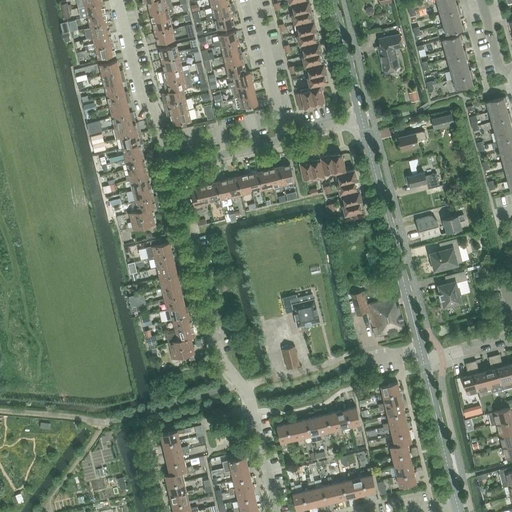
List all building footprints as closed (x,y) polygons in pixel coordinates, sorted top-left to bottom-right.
[(150,12),(173,6),(171,0),(153,0),(147,1),(147,2),(150,12)] [(314,20),(311,9),(309,0),(304,0),(292,3),(295,13),(292,13),(295,25),(297,24),(314,20)] [(369,8),(376,6),(373,0),(367,2),(369,8)] [(456,5),(454,0),(437,5),(440,14),(460,9),(458,4),(456,5)] [(106,12),(103,2),(85,6),(88,17),(106,12)] [(209,20),(214,18),(232,14),(235,13),(233,6),(230,7),(230,4),(212,8),(213,12),(207,14),(209,20)] [(170,18),(169,13),(174,12),(173,6),(150,12),(152,22),(170,18)] [(460,9),(440,14),(443,24),(460,20),(459,14),(461,14),(460,9)] [(198,11),(193,13),(195,23),(201,21),(198,11)] [(88,17),(90,27),(108,23),(106,12),(88,17)] [(214,18),(217,29),(235,25),(232,14),(214,18)] [(152,22),(155,33),(173,29),(170,18),(152,22)] [(319,41),(316,30),(314,20),(297,24),(300,34),(297,34),(300,46),(302,45),(319,41)] [(460,20),(443,24),(446,34),(465,29),(464,24),(461,25),(460,20)] [(67,22),(61,23),(63,33),(69,32),(67,22)] [(90,27),(93,38),(111,33),(108,23),(90,27)] [(158,44),(161,43),(175,39),(174,34),(180,33),(179,27),(173,29),(155,33),(158,44)] [(214,42),(215,47),(221,46),(239,42),(236,31),(219,35),(220,41),(214,42)] [(88,45),(90,50),(96,48),(113,44),(111,33),(93,38),(94,43),(88,45)] [(400,34),(385,37),(379,39),(381,46),(378,46),(383,70),(399,66),(395,49),(403,47),(400,34)] [(442,40),(445,50),(462,45),(460,40),(463,39),(461,34),(442,40)] [(302,45),(305,55),(302,55),(305,67),(307,66),(324,62),(319,41),(302,45)] [(224,56),(241,52),(239,42),(221,46),(224,56)] [(113,44),(96,48),(98,59),(116,55),(113,44)] [(162,60),(186,55),(185,54),(194,52),(198,51),(197,46),(178,51),(177,45),(159,50),(162,60)] [(447,60),(467,54),(465,50),(463,50),(462,45),(445,50),(447,60)] [(245,54),(242,55),(241,52),(224,56),(226,67),(244,62),(247,62),(245,54)] [(467,54),(447,60),(450,69),(467,65),(466,59),(468,59),(467,54)] [(182,67),(181,61),(187,60),(186,55),(162,60),(164,71),(182,67)] [(439,57),(430,57),(431,65),(439,64),(439,57)] [(100,65),(102,76),(120,71),(117,60),(100,65)] [(246,73),(244,62),(226,67),(229,78),(233,77),(233,76),(246,73)] [(329,80),(326,72),(324,62),(307,66),(310,76),(307,76),(310,88),(321,85),(327,84),(326,81),(329,80)] [(453,79),(472,74),(471,69),(469,70),(467,65),(450,69),(453,79)] [(164,71),(165,74),(162,75),(164,82),(190,76),(189,70),(183,71),(182,67),(164,71)] [(102,76),(105,86),(123,82),(122,79),(125,78),(123,70),(120,71),(102,76)] [(234,82),(228,83),(229,88),(232,88),(253,83),(250,72),(246,73),(233,76),(233,77),(234,82)] [(472,74),(453,79),(456,89),(473,85),(471,79),(473,78),(472,74)] [(190,76),(164,82),(166,89),(169,89),(169,92),(183,88),(183,89),(193,86),(190,76)] [(105,86),(107,97),(125,92),(123,82),(105,86)] [(232,88),(235,98),(238,97),(255,93),(253,83),(232,88)] [(304,109),(314,106),(323,104),(323,101),(325,101),(321,85),(310,88),(310,90),(300,92),(300,93),(301,96),(302,99),(302,102),(303,105),(304,108),(304,109)] [(186,99),(183,89),(183,88),(169,92),(165,92),(168,103),(186,99)] [(128,91),(125,92),(107,97),(110,107),(128,103),(127,100),(130,99),(128,91)] [(416,91),(409,93),(411,102),(418,100),(416,91)] [(255,93),(238,97),(240,108),(245,107),(252,105),(258,104),(255,93)] [(486,102),(489,112),(506,107),(505,102),(507,101),(506,97),(486,102)] [(165,104),(166,111),(170,110),(171,114),(188,109),(186,99),(168,103),(165,104)] [(94,103),(83,105),(85,113),(96,110),(94,103)] [(110,107),(112,117),(130,113),(128,103),(110,107)] [(492,122),(511,116),(510,112),(508,113),(506,107),(489,112),(492,122)] [(168,118),(170,125),(191,120),(188,109),(171,114),(171,117),(168,118)] [(133,112),(130,113),(112,117),(115,128),(118,128),(118,127),(133,124),(133,123),(132,120),(135,120),(133,112)] [(452,114),(432,119),(435,128),(454,123),(452,114)] [(494,132),(511,127),(510,122),(511,121),(511,120),(511,116),(492,122),(494,132)] [(102,118),(90,119),(91,128),(103,127),(102,118)] [(113,128),(116,139),(120,138),(141,133),(139,126),(136,126),(136,123),(133,123),(133,124),(118,127),(118,128),(115,128),(113,128)] [(497,141),(511,137),(511,128),(511,127),(494,132),(497,141)] [(418,140),(426,137),(425,130),(399,136),(402,149),(419,145),(418,140)] [(123,148),(141,144),(140,141),(143,140),(141,133),(120,138),(123,148)] [(102,134),(91,137),(93,144),(104,141),(102,134)] [(511,137),(497,141),(500,151),(511,147),(511,137)] [(104,142),(93,145),(95,152),(106,149),(104,142)] [(143,154),(141,144),(123,148),(126,159),(143,154)] [(502,161),(511,158),(511,147),(500,151),(502,161)] [(339,152),(330,154),(321,157),(325,173),(334,171),(335,173),(338,173),(346,171),(346,170),(342,154),(340,155),(339,152)] [(119,160),(120,165),(127,164),(128,169),(146,165),(143,154),(126,159),(119,160)] [(321,157),(310,159),(299,162),(303,178),(314,176),(314,178),(325,176),(325,173),(321,157)] [(511,158),(502,161),(505,171),(511,169),(511,158)] [(290,164),(279,167),(284,184),(295,182),(290,164)] [(126,176),(127,181),(131,180),(148,175),(146,165),(128,169),(129,175),(126,176)] [(284,184),(279,167),(269,169),(273,187),(284,184)] [(359,190),(357,179),(354,168),(346,170),(346,171),(338,173),(340,183),(338,183),(340,194),(343,194),(359,190)] [(273,187),(269,169),(258,172),(263,189),(273,187)] [(411,186),(429,182),(430,188),(439,185),(436,173),(425,175),(424,171),(417,173),(412,174),(409,175),(411,186)] [(263,189),(258,172),(248,174),(252,192),(263,189)] [(252,192),(248,174),(237,177),(242,194),(252,192)] [(131,180),(133,190),(151,186),(148,175),(131,180)] [(242,194),(237,177),(227,179),(231,197),(242,194)] [(231,197),(227,179),(216,182),(221,200),(231,197)] [(217,208),(222,206),(221,200),(216,182),(206,184),(210,202),(215,201),(217,208)] [(114,184),(104,186),(105,193),(115,190),(114,184)] [(206,184),(195,187),(196,192),(191,193),(196,211),(206,209),(204,203),(210,202),(206,184)] [(153,196),(151,186),(133,190),(136,201),(154,196),(153,196)] [(364,210),(362,200),(359,190),(343,194),(345,204),(343,204),(345,215),(346,215),(361,211),(364,210)] [(154,196),(136,201),(131,202),(132,207),(137,206),(138,211),(140,211),(151,208),(156,207),(155,204),(158,203),(157,196),(153,196),(154,196)] [(155,225),(151,208),(140,211),(144,227),(155,225)] [(144,227),(140,211),(138,211),(130,213),(134,230),(144,227)] [(443,219),(446,232),(447,233),(447,232),(462,229),(460,221),(465,220),(464,214),(459,215),(458,215),(444,219),(444,218),(443,219)] [(437,220),(432,215),(417,219),(422,239),(441,234),(437,220)] [(198,222),(197,222),(198,226),(207,224),(207,223),(206,218),(198,220),(198,222)] [(443,242),(445,250),(431,253),(431,255),(430,256),(431,263),(433,262),(435,269),(456,263),(462,261),(456,239),(443,242)] [(172,252),(170,242),(161,244),(152,246),(146,247),(149,258),(155,257),(172,252)] [(155,257),(157,267),(175,263),(172,252),(155,257)] [(157,267),(160,278),(177,273),(175,263),(157,267)] [(319,266),(310,268),(312,274),(321,272),(319,266)] [(445,276),(447,284),(439,286),(441,292),(439,293),(441,299),(443,299),(444,305),(446,305),(447,307),(454,305),(453,303),(460,301),(458,295),(461,294),(459,287),(456,288),(455,282),(467,279),(464,271),(445,276)] [(160,278),(162,288),(180,284),(177,273),(160,278)] [(162,288),(165,299),(183,294),(180,284),(162,288)] [(365,290),(352,294),(357,315),(370,312),(374,327),(373,327),(375,336),(376,336),(376,337),(405,329),(399,305),(397,306),(394,297),(368,303),(365,290)] [(185,305),(183,294),(165,299),(167,310),(170,309),(185,305)] [(296,294),(283,298),(286,312),(293,311),(297,327),(306,325),(312,324),(311,323),(320,321),(315,298),(298,302),(296,294)] [(170,320),(173,319),(191,315),(188,304),(185,305),(170,309),(167,310),(170,320)] [(173,319),(175,330),(193,325),(191,315),(173,319)] [(176,330),(167,332),(169,342),(178,340),(180,340),(191,337),(196,336),(193,325),(175,330),(176,330)] [(152,335),(146,337),(148,346),(149,346),(156,344),(154,335),(152,335)] [(191,337),(180,340),(184,356),(195,354),(191,337)] [(184,356),(180,340),(178,340),(169,342),(173,359),(184,356)] [(295,346),(282,349),(287,368),(299,365),(295,346)] [(499,354),(494,355),(503,390),(511,387),(511,376),(509,364),(502,366),(499,354)] [(488,357),(491,369),(485,371),(490,388),(491,393),(503,390),(494,355),(488,357)] [(478,391),(490,388),(485,371),(479,372),(476,360),(470,362),(478,391)] [(466,394),(478,391),(470,362),(465,363),(468,375),(462,377),(466,394)] [(381,386),(383,396),(400,392),(398,381),(388,384),(387,378),(373,381),(374,388),(381,386)] [(378,404),(379,407),(402,402),(400,392),(383,396),(385,402),(378,404)] [(386,409),(388,415),(405,412),(402,402),(379,407),(380,410),(386,409)] [(350,426),(357,424),(359,431),(362,430),(361,423),(357,406),(346,409),(350,426)] [(487,413),(487,414),(491,426),(496,424),(511,419),(511,413),(511,414),(510,407),(487,413)] [(470,408),(463,410),(465,417),(472,415),(470,408)] [(350,426),(346,409),(336,411),(342,435),(345,434),(344,427),(350,426)] [(342,435),(336,411),(327,414),(330,430),(337,429),(339,435),(342,435)] [(384,427),(407,421),(405,412),(388,415),(389,422),(383,424),(384,427)] [(317,416),(322,439),(325,439),(324,432),(330,430),(327,414),(317,416)] [(322,439),(317,416),(307,418),(311,435),(317,433),(319,440),(322,439)] [(311,435),(307,418),(297,421),(302,444),(305,443),(304,437),(311,435)] [(511,419),(496,424),(499,435),(511,431),(511,419)] [(287,423),(291,440),(297,438),(299,445),(302,444),(297,421),(287,423)] [(393,435),(409,431),(407,421),(384,427),(384,430),(391,429),(393,435)] [(291,440),(287,423),(277,425),(282,449),(286,448),(284,441),(291,440)] [(161,434),(163,444),(180,440),(178,434),(185,432),(184,429),(161,434)] [(371,442),(389,439),(388,431),(370,434),(371,442)] [(407,442),(407,443),(412,442),(409,431),(393,435),(394,442),(387,443),(388,447),(390,446),(407,442)] [(502,447),(511,444),(511,431),(499,435),(502,447)] [(180,440),(163,444),(165,454),(189,449),(188,446),(181,447),(180,440)] [(409,452),(407,443),(407,442),(390,446),(392,456),(409,452)] [(511,444),(502,447),(506,459),(511,457),(511,444)] [(245,452),(243,446),(236,447),(238,454),(245,452)] [(189,449),(165,454),(168,464),(185,460),(183,453),(190,452),(189,449)] [(395,466),(412,462),(409,452),(392,456),(395,466)] [(222,461),(225,472),(248,466),(246,456),(222,461)] [(168,464),(170,474),(182,471),(182,472),(187,470),(193,469),(193,465),(186,467),(185,460),(168,464)] [(104,461),(98,463),(100,471),(106,469),(104,461)] [(397,476),(414,472),(412,462),(395,466),(397,476)] [(234,480),(251,476),(248,466),(225,472),(226,475),(232,473),(234,480)] [(511,466),(498,470),(503,486),(507,485),(511,483),(511,466)] [(362,476),(366,493),(376,491),(372,474),(371,467),(367,468),(369,475),(362,476)] [(170,474),(165,475),(168,485),(185,481),(182,472),(182,471),(170,474)] [(351,472),(356,496),(366,493),(362,476),(355,478),(354,471),(351,472)] [(342,481),(346,498),(356,496),(351,472),(347,473),(349,480),(342,481)] [(414,472),(397,476),(400,486),(416,482),(414,472)] [(251,476),(234,480),(235,487),(229,488),(229,492),(253,486),(251,476)] [(331,477),(336,500),(346,498),(342,481),(336,483),(334,476),(331,477)] [(323,486),(326,503),(336,500),(331,477),(328,478),(329,484),(323,486)] [(185,481),(168,485),(170,495),(194,490),(193,486),(186,488),(185,481)] [(303,490),(307,507),(317,505),(311,481),(308,482),(309,489),(303,490)] [(311,481),(317,505),(326,503),(323,486),(316,487),(314,481),(311,481)] [(303,490),(296,492),(294,485),(291,486),(296,510),(307,507),(303,490)] [(238,500),(255,496),(253,486),(229,492),(230,495),(237,493),(238,500)] [(172,505),(189,501),(188,494),(194,493),(194,490),(170,495),(172,505)] [(234,511),(257,506),(255,496),(238,500),(240,507),(233,508),(234,511)] [(189,501),(172,505),(174,511),(186,511),(198,509),(197,506),(191,508),(189,501)]
